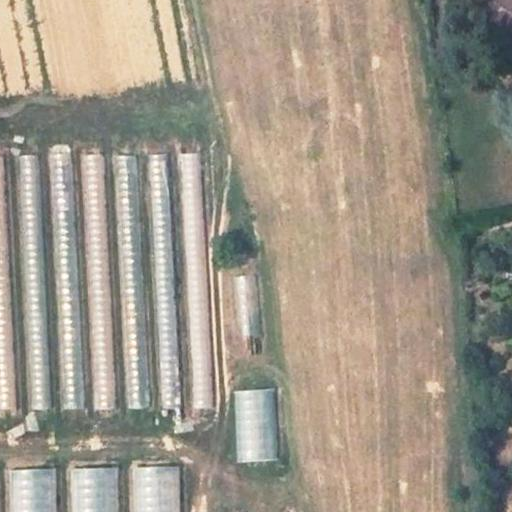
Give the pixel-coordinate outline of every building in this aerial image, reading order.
[(130,388),(131,407),(148,405),(146,387),(130,388)] [(237,462),(278,460),(275,388),(234,390),(237,462)] [(139,467),(138,511),(177,511),(178,467),(139,467)] [(118,511),(117,468),(72,469),(73,511),(118,511)] [(57,511),(56,469),(12,470),(12,511),(57,511)]
